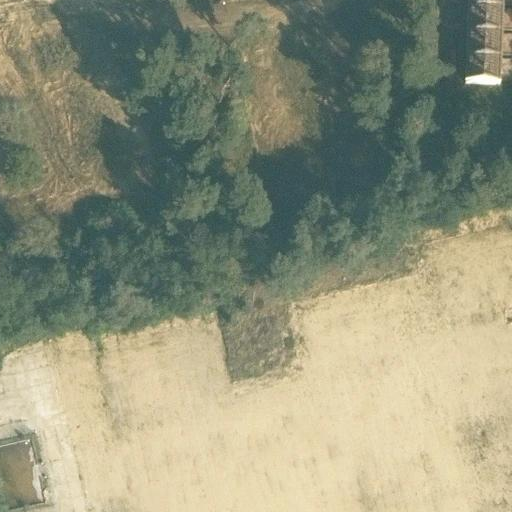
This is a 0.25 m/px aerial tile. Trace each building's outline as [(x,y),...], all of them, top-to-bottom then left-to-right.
[(501,84),(502,0),(463,0),(462,84),(501,84)] [(113,150),(71,28),(35,40),(77,162),(113,150)] [(288,181),(326,176),(310,48),(272,53),(288,181)] [(295,308),(305,357),(416,336),(406,286),(295,308)] [(511,511),(507,511),(481,511),(464,425),(511,415),(511,369),(401,391),(398,380),(389,382),(391,394),(407,391),(429,499),(390,506),(391,511),(365,511),(354,451),(174,486),(179,511),(511,511)]
